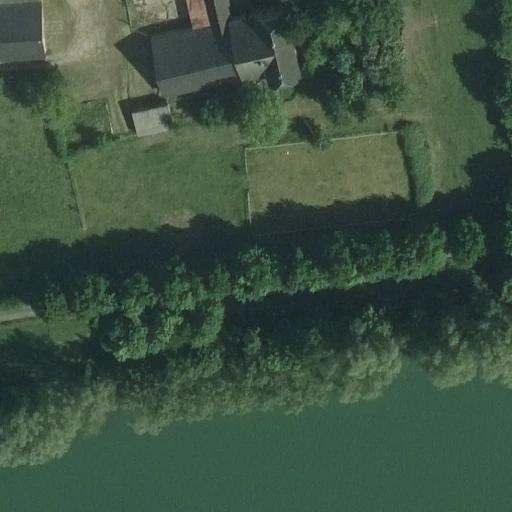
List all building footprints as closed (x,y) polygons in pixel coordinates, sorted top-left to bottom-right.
[(192,0),(198,24),(211,21),(206,0),(192,0)] [(206,0),(211,21),(229,17),(230,16),(226,0),(206,0)] [(0,4),(0,53),(45,51),(41,2),(0,4)] [(268,68),(270,76),(301,68),(286,2),(254,10),(255,11),(268,68)] [(243,74),(268,68),(255,11),(230,16),(229,17),(243,74)] [(243,74),(229,17),(211,21),(198,24),(152,35),(164,92),(243,74)] [(133,108),(138,132),(174,124),(168,99),(133,108)]
